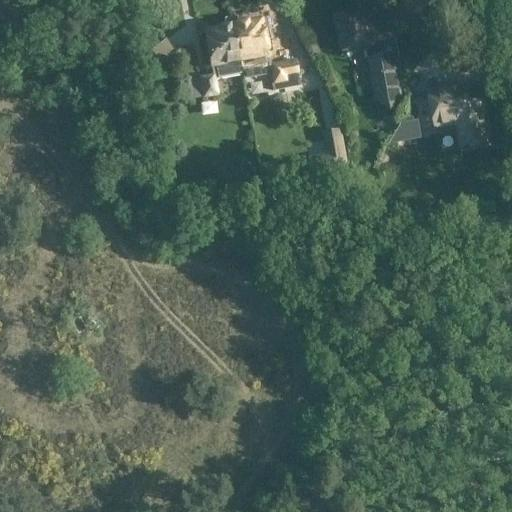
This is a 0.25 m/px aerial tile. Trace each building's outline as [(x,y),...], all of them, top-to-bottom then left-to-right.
[(372,11),(335,18),(342,52),(369,47),(372,60),(375,59),(378,78),(371,79),(376,103),(391,113),(401,98),(397,76),(402,75),(392,20),(380,22),(380,23),(374,24),(372,11)] [(271,74),(270,66),(262,27),(260,21),(246,24),(244,22),(237,24),(236,26),(232,26),(239,62),(240,62),(242,75),(243,79),(270,74),(271,74)] [(239,62),(232,26),(229,27),(227,26),(221,27),(219,29),(205,31),(206,38),(205,38),(212,77),(188,82),(191,100),(216,95),(214,81),(218,80),(218,79),(242,75),(239,62)] [(294,61),(270,66),(271,74),(270,74),(273,91),(299,86),(294,61)] [(464,87),(428,94),(435,129),(459,125),(463,148),(488,144),(484,119),(480,119),(477,103),(468,105),(464,87)] [(341,138),(324,141),(329,171),(347,168),(341,138)]
